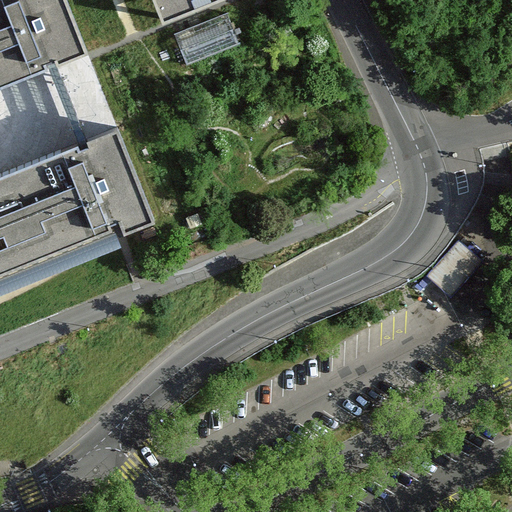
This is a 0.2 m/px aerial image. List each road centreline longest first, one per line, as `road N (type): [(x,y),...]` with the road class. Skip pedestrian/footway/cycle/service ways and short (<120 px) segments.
road 1 (residential): [(422,160),(402,182),(341,214),(0,350)]
road 2 (residential): [(422,160),(426,199),(407,239),(208,349),(107,439)]
road 3 (residential): [(511,376),(244,511)]
road 4 (residential): [(343,0),(422,160)]
road 5 (residential): [(107,439),(0,505)]
